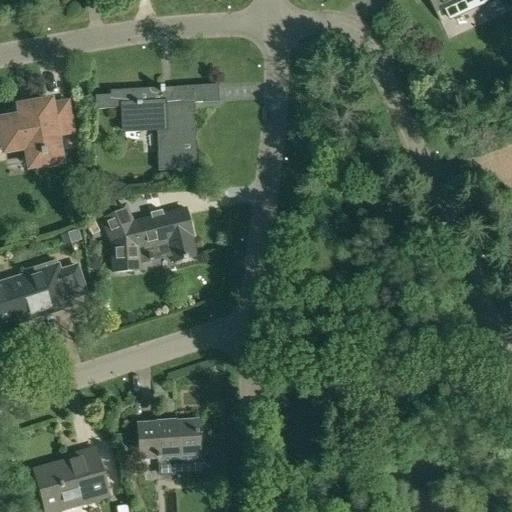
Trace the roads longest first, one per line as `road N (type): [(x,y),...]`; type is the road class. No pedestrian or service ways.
road 1 (residential): [(511,378),(401,101),(367,37),(349,24),(271,19)]
road 2 (residential): [(248,324),(273,100),(271,19)]
road 3 (residential): [(0,57),(148,30),(271,19)]
road 4 (unclassified): [(0,403),(248,324)]
road 5 (residential): [(263,511),(248,324)]
